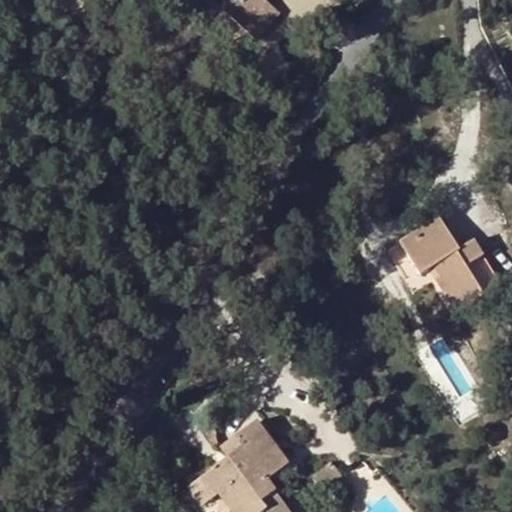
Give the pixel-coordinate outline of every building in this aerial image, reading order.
[(217,0),(229,10),(234,3),(228,0),(217,0)] [(237,0),(234,3),(251,12),(260,1),(258,0),(237,0)] [(260,1),(251,12),(270,22),(276,15),(260,1)] [(250,13),(251,12),(234,3),(229,10),(223,16),(253,42),(265,27),(250,13)] [(250,13),(265,27),(270,22),(251,12),(250,13)] [(437,279),(433,282),(453,316),(499,288),(473,244),(455,255),(436,222),(395,247),(414,279),(432,269),(437,279)] [(221,473),(217,467),(197,482),(211,500),(216,496),(228,511),(261,511),(262,511),(258,503),(272,493),(264,482),(284,466),(253,424),(218,451),(226,461),(230,466),(221,473)] [(230,466),(226,461),(217,467),(221,473),(230,466)] [(326,461),(307,477),(318,490),(337,474),(326,461)]
